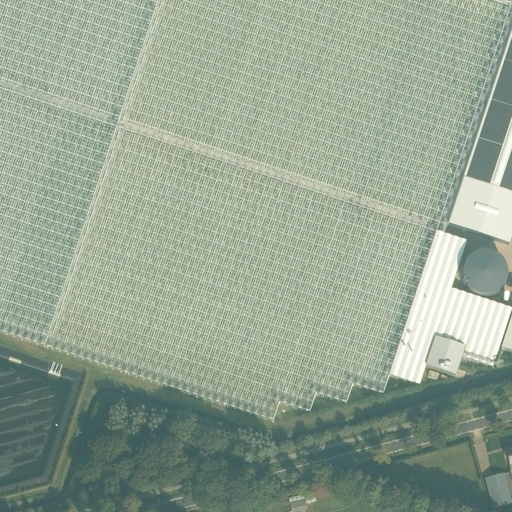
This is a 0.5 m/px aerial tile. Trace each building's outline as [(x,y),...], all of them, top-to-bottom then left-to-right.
[(447,227),(448,227),(511,31),(511,0),(511,6),(493,0),(0,0),(0,332),(273,423),(280,404),(310,414),(316,395),(347,405),(353,386),(383,396),(390,377),(420,387),(425,368),(435,339),(465,349),(462,359),(493,369),(511,311),(511,310),(451,291),(467,243),(444,236),(447,227)] [(511,236),(511,31),(448,227),(508,247),(511,236)] [(456,378),(462,359),(465,349),(435,339),(425,368),(456,378)] [(511,504),(511,501),(507,483),(505,474),(485,479),(493,510),(511,504)] [(291,501),(291,511),(306,511),(306,500),(291,501)]
